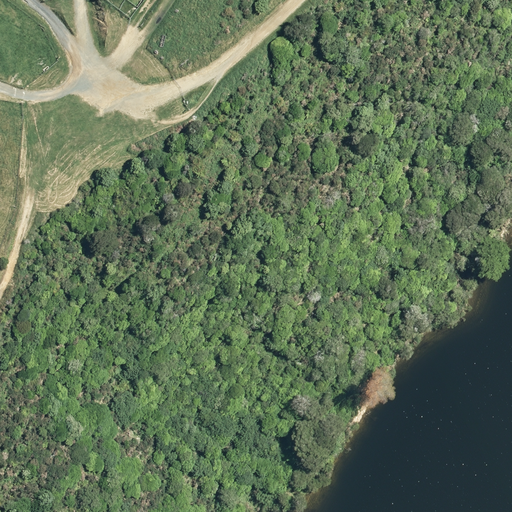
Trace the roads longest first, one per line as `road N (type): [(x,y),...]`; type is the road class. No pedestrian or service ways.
road 1 (track): [(85,68),(129,90),(177,88),(247,45),(298,0)]
road 2 (track): [(33,96),(33,174),(0,291)]
